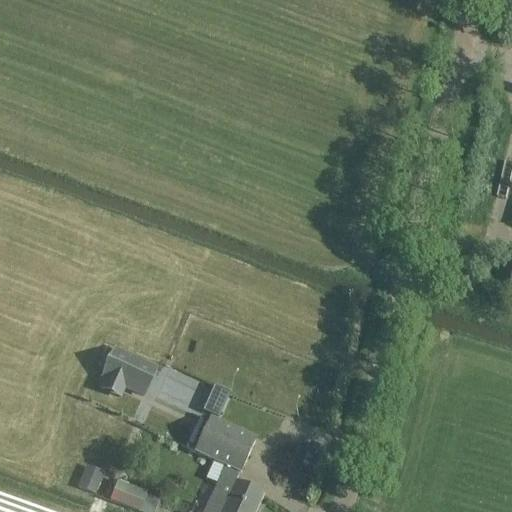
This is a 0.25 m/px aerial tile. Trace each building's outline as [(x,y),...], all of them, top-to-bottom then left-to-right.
[(116,349),(104,378),(144,396),(157,367),(116,349)] [(211,386),(200,413),(217,420),(228,393),(211,386)] [(187,451),(196,455),(226,469),(224,474),(237,480),(239,475),(240,476),(255,443),(237,435),(211,423),(202,419),(187,451)] [(255,511),(262,497),(235,484),(237,480),(224,474),(206,511),(255,511)] [(81,479),(77,489),(95,497),(99,486),(81,479)] [(146,497),(140,511),(155,511),(159,502),(146,497)]
